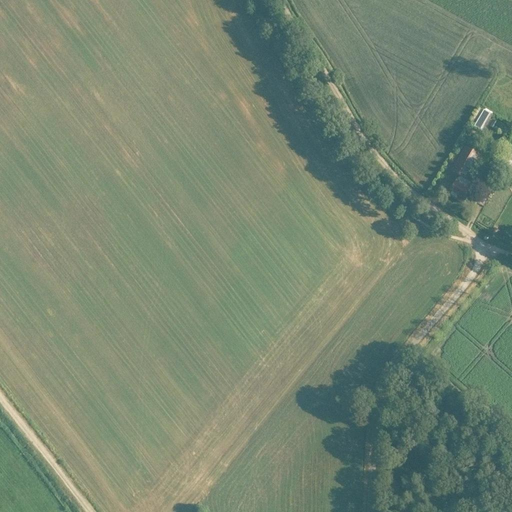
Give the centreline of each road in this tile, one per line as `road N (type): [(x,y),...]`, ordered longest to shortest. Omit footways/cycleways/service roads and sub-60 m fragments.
road 1 (track): [(481,249),(368,152),(275,0)]
road 2 (unclassified): [(367,511),(372,405),(381,380),(477,267),(481,249)]
road 3 (track): [(87,511),(0,399)]
